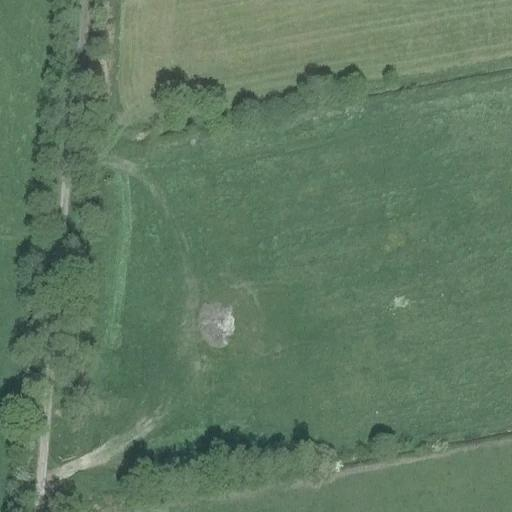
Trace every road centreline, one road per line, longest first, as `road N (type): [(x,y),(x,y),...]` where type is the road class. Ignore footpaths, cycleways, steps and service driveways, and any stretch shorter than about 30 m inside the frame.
road 1 (unclassified): [(33,511),(67,196)]
road 2 (track): [(67,196),(88,0)]
